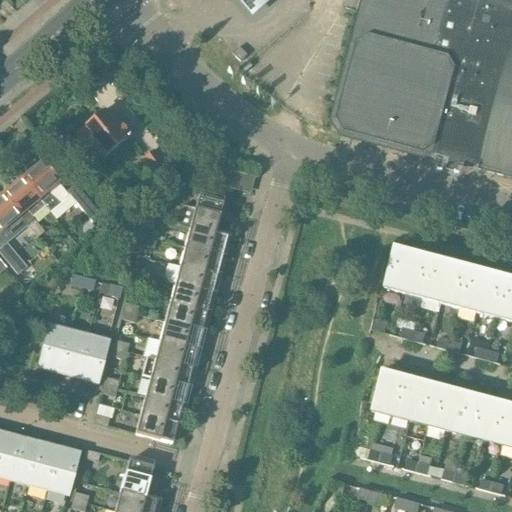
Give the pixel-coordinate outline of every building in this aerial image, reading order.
[(231,0),(255,27),(282,3),(279,0),(231,0)] [(337,119),(345,133),(347,134),(422,154),(432,148),(449,153),(447,162),(459,165),(461,156),(481,161),(478,171),(511,180),(511,4),(493,0),(367,0),(365,9),(372,20),(369,33),(357,39),(337,119)] [(233,55),(241,63),(248,56),(239,48),(233,55)] [(102,112),(77,134),(88,147),(91,145),(104,160),(130,137),(118,123),(114,126),(102,112)] [(166,168),(153,151),(142,160),(154,177),(166,168)] [(41,163),(21,180),(38,202),(43,208),(49,215),(64,202),(65,198),(64,195),(63,191),(58,185),(59,185),(41,163)] [(219,181),(228,183),(231,173),(222,170),(219,181)] [(38,202),(21,180),(1,197),(19,218),(24,224),(37,240),(44,234),(31,218),(43,208),(38,202)] [(92,224),(101,217),(75,185),(66,193),(92,224)] [(0,233),(6,228),(12,234),(24,224),(19,218),(1,197),(0,197),(0,233)] [(177,228),(189,231),(214,238),(214,236),(222,206),(197,199),(194,211),(182,207),(177,228)] [(117,212),(111,205),(103,211),(110,219),(117,212)] [(144,230),(142,238),(156,242),(158,234),(144,230)] [(214,238),(189,231),(184,250),(221,259),(226,239),(214,236),(214,238)] [(142,238),(139,247),(154,251),(156,242),(142,238)] [(7,246),(0,251),(0,255),(17,277),(26,270),(7,246)] [(384,290),(403,295),(414,254),(395,249),(384,290)] [(221,259),(184,250),(179,268),(216,278),(221,259)] [(414,254),(403,295),(422,300),(433,259),(414,254)] [(433,259),(422,300),(441,305),(451,264),(433,259)] [(441,305),(459,310),(470,269),(451,264),(441,305)] [(132,276),(146,279),(148,271),(134,267),(132,276)] [(216,278),(179,268),(174,287),(211,296),(216,278)] [(470,269),(459,310),(478,315),(489,274),(470,269)] [(478,315),(497,320),(508,279),(489,274),(478,315)] [(80,291),(83,280),(71,276),(69,287),(80,291)] [(132,276),(130,284),(144,288),(146,279),(132,276)] [(511,280),(508,279),(497,320),(511,323),(511,280)] [(83,280),(80,291),(92,294),(95,283),(83,280)] [(211,296),(174,287),(169,305),(206,315),(211,296)] [(107,298),(118,301),(121,291),(109,288),(107,298)] [(124,305),(122,313),(136,317),(139,308),(124,305)] [(206,315),(169,305),(164,324),(201,334),(206,315)] [(122,313),(120,321),(134,325),(136,317),(122,313)] [(372,323),(370,333),(380,336),(382,325),(372,323)] [(201,334),(164,324),(159,343),(196,353),(201,334)] [(58,373),(68,336),(49,331),(39,368),(58,373)] [(400,341),(410,344),(413,334),(403,331),(400,341)] [(423,336),(413,334),(410,344),(420,346),(423,336)] [(87,341),(68,336),(58,373),(77,378),(87,341)] [(77,378),(96,383),(106,346),(87,341),(77,378)] [(438,351),(448,354),(450,344),(441,341),(438,351)] [(129,346),(114,342),(112,350),(126,354),(129,346)] [(196,353),(159,343),(154,361),(191,371),(196,353)] [(461,346),(450,344),(448,354),(458,356),(461,346)] [(126,354),(112,350),(110,359),(124,362),(126,354)] [(475,361),(485,363),(488,354),(478,351),(475,361)] [(498,356),(488,354),(485,363),(495,366),(498,356)] [(142,378),(149,380),(186,390),(191,371),(154,361),(147,359),(142,378)] [(391,418),(401,377),(383,372),(372,413),(391,418)] [(420,382),(401,377),(391,418),(409,423),(420,382)] [(119,383),(105,379),(103,387),(117,391),(119,383)] [(186,390),(149,380),(145,399),(181,408),(186,390)] [(420,382),(409,423),(428,428),(439,387),(420,382)] [(117,391),(103,387),(100,396),(114,399),(117,391)] [(458,392),(439,387),(428,428),(447,433),(458,392)] [(466,438),(476,397),(458,392),(447,433),(466,438)] [(495,402),(476,397),(466,438),(484,443),(495,402)] [(181,408),(145,399),(140,417),(176,427),(181,408)] [(503,448),(511,413),(511,406),(495,402),(484,443),(503,448)] [(110,410),(121,413),(123,407),(112,404),(110,410)] [(511,413),(503,448),(511,450),(511,413)] [(109,421),(94,417),(92,426),(107,429),(109,421)] [(171,446),(176,427),(140,417),(134,437),(171,446)] [(21,444),(2,439),(0,446),(0,477),(11,481),(21,444)] [(41,449),(21,444),(11,481),(31,486),(41,449)] [(60,454),(41,449),(31,486),(50,491),(60,454)] [(83,460),(97,464),(100,456),(85,452),(83,460)] [(371,453),(368,463),(378,465),(381,455),(371,453)] [(77,458),(60,454),(50,491),(67,496),(77,458)] [(381,455),(378,465),(388,468),(391,458),(381,455)] [(144,501),(152,471),(127,464),(119,496),(155,506),(156,505),(144,501)] [(409,464),(407,473),(415,475),(418,466),(409,464)] [(418,466),(415,475),(425,478),(428,469),(418,466)] [(446,473),(444,483),(453,485),(456,475),(446,473)] [(456,475),(453,485),(464,488),(466,478),(456,475)] [(336,495),(339,486),(330,483),(327,493),(336,495)] [(484,483),(481,493),(490,495),(493,485),(484,483)] [(493,485),(490,495),(501,498),(504,488),(493,485)] [(368,503),(371,494),(363,492),(360,501),(368,503)] [(88,498),(74,494),(72,502),(86,506),(88,498)] [(378,506),(381,497),(371,494),(368,503),(378,506)] [(119,496),(114,511),(153,511),(155,506),(119,496)] [(84,511),(86,506),(72,502),(70,511),(74,511),(84,511)] [(399,511),(405,511),(408,504),(400,502),(397,511),(399,511)]
